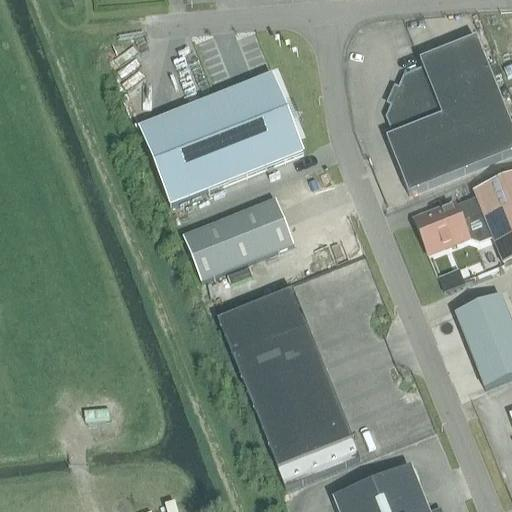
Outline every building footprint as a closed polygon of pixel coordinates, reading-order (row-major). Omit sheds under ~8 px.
[(387,120),(394,139),(498,98),(476,42),(419,64),(423,73),(405,81),(387,120)] [(138,133),(169,210),(303,157),(272,79),(138,133)] [(511,133),(498,98),(394,139),(386,142),(408,198),(511,157),(511,133)] [(476,202),(492,241),(503,268),(511,264),(511,178),(473,194),(476,202)] [(468,241),(481,246),(492,241),(476,202),(455,210),(454,208),(413,224),(427,258),(468,241)] [(200,287),(293,249),(275,204),(182,242),(200,287)] [(458,273),(438,281),(442,293),(463,285),(458,273)] [(217,325),(277,474),(352,444),(292,294),(217,325)] [(511,330),(500,300),(455,318),(485,393),(511,382),(511,330)] [(425,511),(409,472),(334,502),(338,511),(425,511)]
